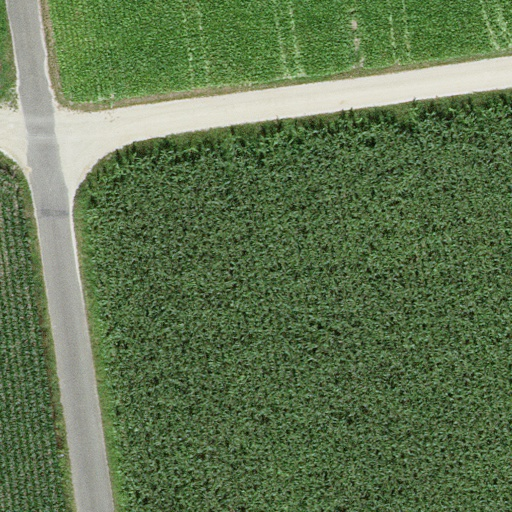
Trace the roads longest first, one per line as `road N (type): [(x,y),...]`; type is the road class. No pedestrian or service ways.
road 1 (track): [(0,134),(50,148),(511,85)]
road 2 (track): [(28,0),(99,511)]
